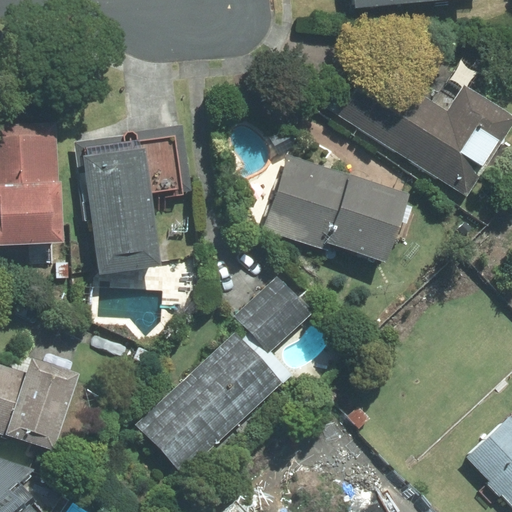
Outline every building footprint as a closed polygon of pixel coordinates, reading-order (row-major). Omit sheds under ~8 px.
[(348,54),(318,103),(467,194),(511,120),(511,119),(465,90),(449,116),(348,54)] [(59,181),(56,123),(0,125),(0,244),(65,242),(62,181),(59,181)] [(190,190),(181,127),(75,142),(88,232),(94,231),(100,274),(161,265),(151,196),(190,190)] [(385,261),(407,195),(288,157),(265,230),(328,250),(330,244),(385,261)] [(310,314),(277,278),(235,317),(268,353),(310,314)] [(403,328),(385,345),(413,372),(430,355),(403,328)] [(184,475),(282,383),(235,333),(136,424),(184,475)] [(0,430),(55,448),(79,374),(32,359),(27,374),(0,364),(0,430)] [(511,511),(511,428),(502,417),(457,459),(505,511),(511,511)] [(0,458),(0,499),(19,483),(34,469),(0,458)] [(0,511),(37,511),(29,503),(34,499),(19,483),(0,499),(0,511)] [(191,511),(218,511),(206,498),(191,511)]
